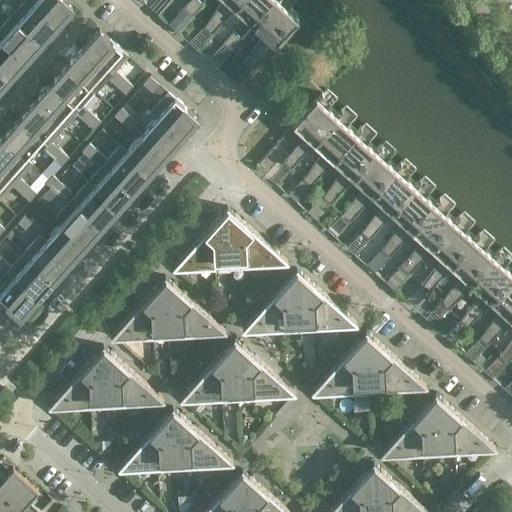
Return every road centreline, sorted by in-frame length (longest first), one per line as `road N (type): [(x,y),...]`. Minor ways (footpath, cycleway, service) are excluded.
road 1 (residential): [(511,410),(234,167)]
road 2 (residential): [(10,418),(234,167)]
road 3 (residential): [(212,147),(17,359)]
road 4 (residential): [(212,147),(245,110),(121,0)]
road 5 (residential): [(118,511),(10,418)]
